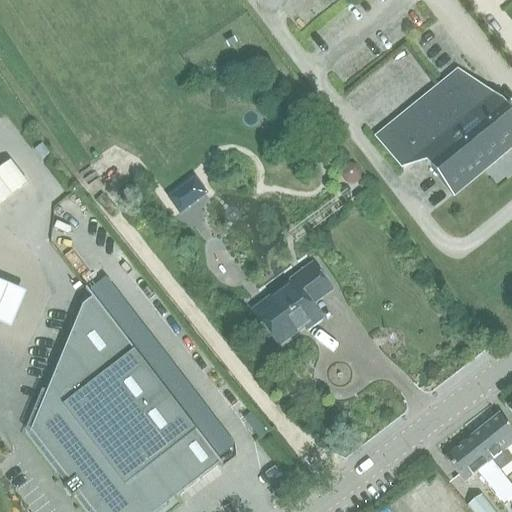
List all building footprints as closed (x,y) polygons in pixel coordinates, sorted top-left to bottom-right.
[(232,35),(225,40),(229,48),(237,43),(232,35)] [(495,96),(485,104),(459,71),(376,139),(402,172),(421,157),(453,196),(511,148),(511,113),(503,102),(495,96)] [(14,166),(0,177),(0,210),(31,187),(14,166)] [(344,171),(343,178),(347,184),(355,185),(360,180),(361,173),(357,167),(350,166),(344,171)] [(270,308),(257,317),(279,347),(304,328),(305,329),(320,317),(312,306),(332,291),(313,266),(292,281),(295,286),(269,306),(270,308)] [(0,283),(0,325),(12,331),(27,295),(0,283)] [(72,499),(79,494),(92,511),(160,511),(222,465),(94,300),(84,308),(32,433),(71,484),(65,489),(72,499)] [(511,430),(500,415),(472,437),(501,473),(511,463),(511,461),(504,452),(511,445),(511,430)] [(501,473),(472,437),(446,458),(465,482),(478,471),(488,483),(501,473)] [(493,511),(481,497),(468,507),(471,511),(493,511)]
